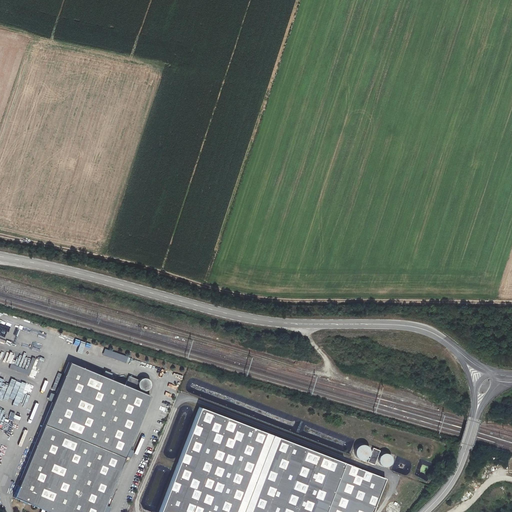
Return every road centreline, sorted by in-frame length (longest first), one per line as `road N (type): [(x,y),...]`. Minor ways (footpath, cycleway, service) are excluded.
road 1 (track): [(511,301),(247,296),(0,234)]
road 2 (tertiary): [(0,256),(242,317),(425,329),(456,349)]
road 3 (unknown): [(112,511),(159,378),(69,349),(51,359),(6,480),(12,511)]
